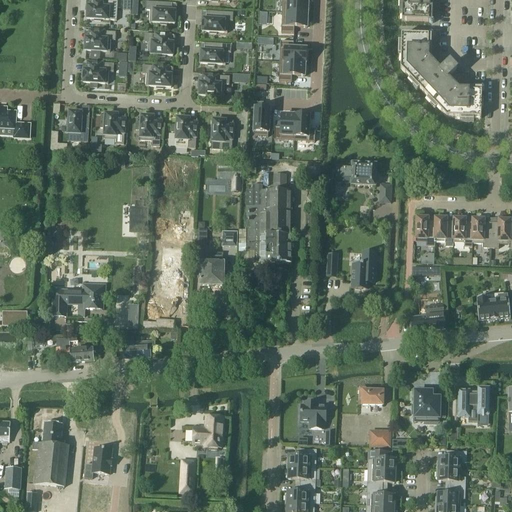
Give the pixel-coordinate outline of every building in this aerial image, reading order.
[(116,22),(117,1),(99,0),(88,0),(91,0),(91,7),(87,7),(87,10),(86,10),(86,11),(87,11),(86,20),(94,20),(94,22),(101,22),(101,21),(116,22)] [(282,0),(282,14),(307,15),(308,1),(295,1),(295,0),(282,0)] [(402,0),(402,1),(399,1),(399,14),(402,14),(402,21),(429,22),(429,0),(402,0)] [(175,5),(175,4),(146,3),(145,11),(150,11),(149,23),(160,24),(160,26),(167,26),(167,24),(174,25),(175,16),(176,16),(175,15),(175,12),(172,12),(172,5),(175,5)] [(232,22),(233,14),(203,12),(203,13),(206,13),(206,20),(203,20),(202,23),(201,23),(201,24),(202,24),(202,33),(210,33),(209,35),(216,35),(216,33),(227,34),(228,22),(232,22)] [(307,29),(307,15),(282,14),(281,34),(294,35),(294,28),(307,29)] [(84,42),(84,43),(85,43),(84,52),(91,52),(91,61),(99,61),(100,53),(110,53),(110,41),(115,41),(116,33),(86,31),(86,32),(89,32),(89,39),(85,39),(85,42),(84,42)] [(174,37),(174,36),(144,35),(143,43),(148,43),(147,55),(158,56),(158,58),(165,58),(165,56),(172,57),(173,48),(174,48),(173,47),(173,44),(170,44),(170,37),(174,37)] [(428,59),(428,36),(401,36),(401,42),(398,42),(398,56),(401,56),(400,70),(410,80),(407,82),(417,91),(419,89),(446,119),(460,119),(460,122),(474,122),(474,119),(481,119),(481,109),(483,109),(483,103),(481,103),(481,92),(458,92),(452,86),(455,83),(459,79),(456,75),(458,73),(450,63),(440,72),(428,59)] [(293,43),(280,42),(279,63),(305,64),(306,50),(293,50),(293,43)] [(231,54),(231,46),(201,44),(201,45),(205,45),(204,52),(201,52),(201,55),(200,55),(200,56),(201,56),(200,65),(208,65),(208,67),(214,67),(214,65),(225,66),(226,54),(231,54)] [(113,73),(114,65),(84,63),(84,64),(87,64),(87,71),(83,71),(83,74),(82,74),(82,75),(83,75),(83,84),(90,84),(90,89),(97,89),(97,85),(108,85),(108,73),(113,73)] [(304,78),(305,64),(279,63),(278,83),(291,84),(292,77),(304,78)] [(172,69),(172,68),(142,67),(141,75),(146,75),(146,87),(156,88),(156,90),(163,90),(163,88),(171,89),(171,80),(172,80),(172,79),(171,79),(171,76),(168,76),(168,69),(172,69)] [(229,86),(229,78),(199,76),(199,77),(203,77),(202,84),(199,84),(199,87),(198,87),(198,88),(199,88),(198,97),(206,97),(206,99),(213,99),(213,97),(223,98),(224,86),(229,86)] [(250,103),(250,110),(255,110),(254,137),(268,138),(269,110),(263,110),(263,103),(250,103)] [(6,109),(1,109),(0,109),(0,129),(14,130),(14,139),(29,140),(30,126),(15,125),(16,114),(6,113),(6,109)] [(78,114),(78,112),(78,113),(69,113),(69,121),(67,120),(66,127),(68,127),(67,143),(88,144),(89,114),(89,117),(82,117),(82,114),(78,114)] [(114,116),(114,114),(114,116),(105,115),(104,123),(103,122),(102,129),(104,129),(103,140),(116,141),(115,146),(124,146),(125,116),(125,120),(118,119),(118,116),(114,116)] [(294,142),(295,117),(282,116),(281,129),(274,128),(274,141),(294,142)] [(150,118),(150,117),(149,117),(149,118),(141,117),(140,125),(136,124),(135,131),(140,131),(139,142),(152,143),(151,148),(160,148),(161,118),(161,122),(153,121),(154,118),(150,118)] [(309,117),(295,117),(294,142),(314,143),(315,130),(308,130),(309,117)] [(186,120),(186,119),(185,119),(185,120),(177,119),(176,127),(171,126),(171,133),(176,133),(175,149),(195,150),(197,120),(196,120),(196,124),(189,123),(189,120),(186,120)] [(222,122),(222,121),(221,121),(221,122),(213,121),(212,129),(211,129),(210,135),(212,136),(211,151),(231,152),(233,122),(232,126),(225,125),(225,122),(222,122)] [(375,188),(376,166),(352,164),(352,166),(336,166),(335,184),(351,184),(350,187),(375,188)] [(240,172),(218,171),(218,179),(240,180),(240,172)] [(274,176),(274,192),(262,192),(262,186),(253,186),(253,191),(246,191),(246,252),(254,252),(254,263),(266,263),(266,264),(291,265),(292,192),(286,192),(286,176),(274,176)] [(135,208),(135,230),(148,230),(148,209),(135,208)] [(185,217),(184,241),(194,242),(195,217),(185,217)] [(434,248),(435,219),(435,223),(428,222),(428,219),(416,219),(415,243),(426,243),(426,248),(434,248)] [(453,249),(454,220),(453,220),(453,223),(446,223),(446,219),(435,219),(434,248),(435,248),(435,244),(445,244),(445,248),(453,249)] [(472,249),(472,220),(472,224),(465,223),(465,220),(454,220),(453,249),(453,244),(464,244),(464,249),(472,249)] [(490,250),(491,224),(484,224),(484,221),(472,220),(472,249),(472,245),(482,245),(482,249),(490,250)] [(509,250),(510,221),(499,221),(498,224),(491,224),(490,250),(498,250),(498,246),(509,246),(509,250)] [(206,244),(207,231),(198,231),(197,243),(206,244)] [(222,232),(222,246),(236,246),(236,232),(222,232)] [(222,264),(222,255),(203,255),(202,263),(200,263),(200,264),(199,265),(199,270),(200,271),(200,272),(197,272),(197,277),(200,277),(200,287),(223,287),(224,264),(222,264)] [(327,255),(326,274),(336,274),(337,256),(327,255)] [(162,292),(163,292),(178,293),(180,259),(182,259),(163,258),(162,275),(163,275),(162,292)] [(375,260),(363,260),(362,265),(361,265),(360,267),(352,266),(351,289),(362,290),(365,290),(367,290),(368,284),(374,284),(375,260)] [(102,295),(102,288),(84,287),(84,293),(63,292),(63,301),(53,301),(52,318),(66,318),(66,306),(78,306),(78,315),(84,319),(84,318),(84,311),(102,311),(103,295),(102,295)] [(498,303),(487,304),(486,299),(487,299),(476,300),(477,300),(478,304),(477,304),(477,303),(476,303),(478,324),(479,323),(479,322),(490,321),(490,322),(498,321),(509,320),(509,321),(510,321),(508,301),(508,302),(507,302),(507,297),(498,298),(498,303)] [(418,333),(427,332),(445,330),(443,307),(425,309),(426,319),(411,320),(412,333),(418,333)] [(143,322),(142,331),(156,332),(156,323),(143,322)] [(151,358),(150,351),(150,343),(134,344),(133,335),(122,336),(124,360),(151,358)] [(70,364),(94,362),(93,349),(70,351),(69,343),(77,342),(76,342),(76,338),(69,338),(69,339),(68,339),(69,349),(69,352),(70,361),(70,364)] [(70,361),(70,364),(70,361),(69,352),(69,349),(68,339),(56,340),(57,349),(56,349),(57,362),(70,361)] [(383,407),(383,392),(370,392),(370,390),(360,390),(360,398),(362,398),(362,406),(383,407)] [(458,418),(468,419),(468,423),(478,424),(478,416),(488,417),(489,390),(478,390),(478,394),(469,394),(469,392),(458,392),(458,418)] [(439,424),(439,400),(431,399),(431,395),(431,394),(427,393),(415,393),(415,406),(412,406),(412,416),(414,416),(414,419),(423,419),(423,423),(439,424)] [(318,405),(312,404),(304,404),(303,406),(301,406),(300,423),(309,423),(309,430),(323,431),(324,424),(325,424),(326,407),(318,407),(318,405)] [(223,428),(223,419),(206,418),(205,430),(201,430),(201,429),(194,429),(193,446),(204,447),(204,448),(208,449),(208,450),(208,451),(217,451),(218,451),(218,449),(221,450),(222,438),(220,438),(221,428),(223,428)] [(0,443),(2,444),(2,446),(7,446),(7,444),(9,444),(10,424),(0,423),(0,443)] [(60,446),(62,425),(45,423),(43,444),(33,443),(33,449),(35,449),(35,451),(37,451),(37,454),(36,454),(36,455),(37,455),(36,465),(35,464),(35,465),(36,465),(35,475),(33,475),(33,476),(35,476),(34,477),(27,476),(26,489),(32,490),(33,485),(63,489),(64,489),(68,447),(60,446)] [(449,429),(449,443),(457,443),(458,429),(449,429)] [(390,448),(390,433),(370,433),(370,448),(390,448)] [(436,440),(436,447),(445,447),(445,438),(439,438),(436,440)] [(85,465),(84,480),(92,480),(92,474),(109,476),(110,468),(111,468),(112,461),(111,461),(112,451),(95,450),(93,466),(85,465)] [(311,470),(316,470),(316,451),(301,451),(301,457),(288,457),(288,460),(287,461),(286,469),(311,470)] [(390,472),(397,473),(397,465),(395,463),(395,461),(383,460),(384,454),(368,453),(367,472),(390,472)] [(437,471),(461,472),(462,464),(466,464),(466,453),(451,453),(451,459),(439,459),(439,461),(437,463),(437,471)] [(194,475),(181,475),(182,463),(183,463),(183,462),(182,462),(180,495),(193,496),(194,475)] [(311,477),(311,470),(286,469),(286,476),(288,478),(288,481),(300,481),(299,487),(315,488),(315,477),(311,477)] [(20,491),(21,471),(6,470),(5,490),(20,491)] [(461,479),(461,472),(437,471),(436,478),(438,480),(438,482),(450,483),(450,489),(465,490),(465,479),(461,479)] [(397,473),(390,472),(367,472),(367,490),(382,490),(382,484),(394,484),(395,482),(396,480),(397,473)] [(314,506),(315,488),(299,487),(299,494),(287,493),(287,495),(285,497),(285,505),(314,506)] [(465,500),(465,490),(450,489),(449,495),(437,495),(437,497),(436,499),(435,507),(460,508),(460,500),(465,500)] [(394,499),(394,497),(382,496),(382,490),(367,490),(366,500),(371,501),(370,508),(388,508),(395,509),(395,501),(394,499)] [(34,511),(36,495),(27,494),(25,511),(34,511)]
